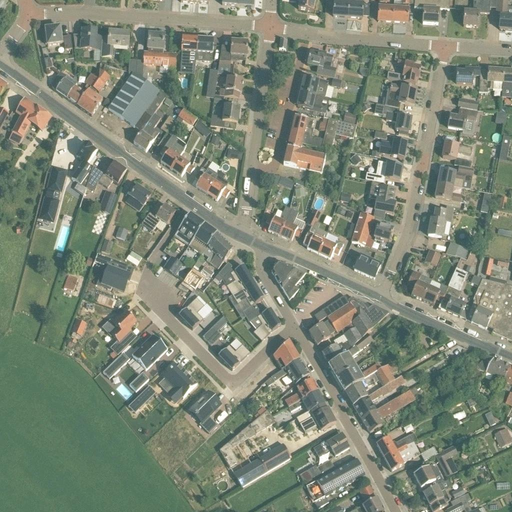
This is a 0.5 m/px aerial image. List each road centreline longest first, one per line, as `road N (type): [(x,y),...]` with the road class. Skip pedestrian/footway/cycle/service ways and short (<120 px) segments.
road 1 (secondary): [(242,236),(0,66)]
road 2 (residential): [(381,295),(413,215),(444,46)]
road 3 (residential): [(269,27),(27,15)]
road 4 (residential): [(293,327),(233,383),(142,291)]
road 5 (residential): [(397,511),(293,327)]
road 6 (residential): [(444,46),(269,27)]
road 7 (residential): [(250,173),(273,168),(305,46)]
road 8 (residential): [(250,173),(269,27)]
road 9 (secondary): [(511,355),(381,295)]
